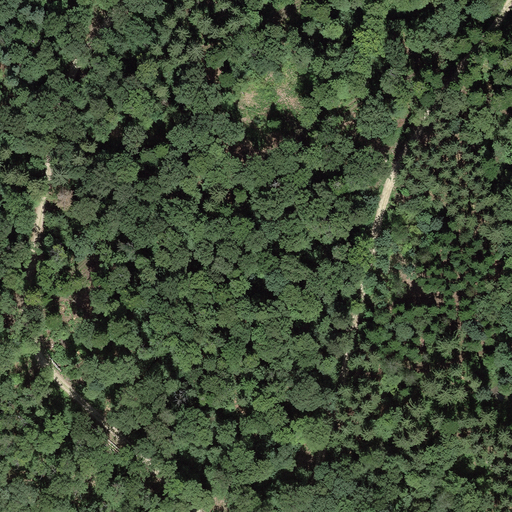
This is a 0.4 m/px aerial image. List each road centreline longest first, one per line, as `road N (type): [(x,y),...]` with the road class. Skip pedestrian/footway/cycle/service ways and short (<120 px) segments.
road 1 (track): [(128,0),(67,83),(36,222),(31,326),(46,364),(69,391),(198,511)]
road 2 (track): [(511,0),(414,134),(389,187),(311,511)]
